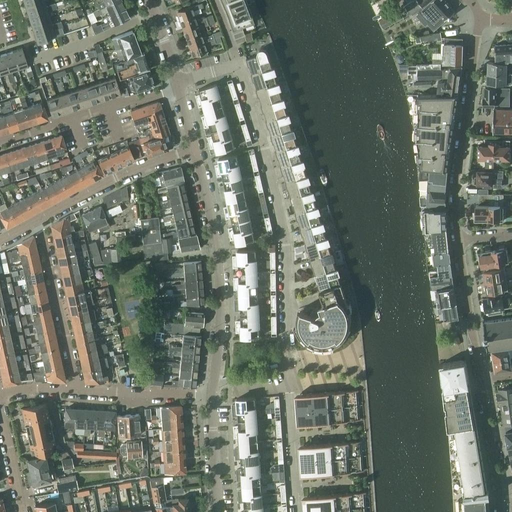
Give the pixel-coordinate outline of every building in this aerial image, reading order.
[(43,0),(25,6),(28,15),(47,9),(46,7),(43,0)] [(108,11),(110,15),(125,8),(121,0),(118,0),(100,9),(93,12),(95,17),(108,11)] [(98,4),(100,9),(118,0),(103,0),(104,1),(98,4)] [(220,0),(226,13),(248,5),(245,0),(220,0)] [(418,11),(422,15),(424,14),(433,7),(430,3),(432,0),(414,0),(410,3),(380,21),(383,27),(404,17),(402,14),(408,11),(412,16),(418,11)] [(424,14),(422,15),(434,29),(445,20),(455,12),(444,0),(432,0),(430,3),(433,7),(424,14)] [(177,16),(179,21),(194,16),(193,11),(203,7),(202,3),(177,11),(179,16),(177,16)] [(248,5),(226,13),(232,30),(254,23),(248,5)] [(125,8),(110,15),(108,16),(110,20),(93,28),(95,33),(129,18),(125,8)] [(47,9),(28,15),(31,24),(50,18),(48,12),(47,9)] [(182,25),(183,29),(208,21),(206,17),(196,20),(194,16),(179,21),(181,26),(182,25)] [(50,18),(31,24),(34,33),(53,27),(52,25),(50,18)] [(184,34),(185,39),(200,33),(199,29),(209,25),(208,21),(183,29),(185,33),(184,34)] [(53,27),(34,33),(37,43),(56,37),(54,30),(53,27)] [(112,38),(116,50),(136,42),(132,31),(112,38)] [(421,36),(415,37),(416,43),(422,42),(442,40),(441,32),(432,34),(430,35),(421,36)] [(188,43),(190,47),(214,39),(213,34),(202,38),(200,33),(185,39),(187,43),(188,43)] [(250,33),(245,35),(247,41),(253,39),(250,33)] [(432,58),(433,63),(441,63),(462,63),(463,44),(463,38),(445,37),(445,43),(444,58),(432,58)] [(214,39),(190,47),(191,51),(190,51),(191,56),(193,56),(207,51),(205,46),(215,43),(214,39)] [(114,63),(116,68),(127,64),(126,63),(128,62),(127,58),(141,53),(136,42),(116,50),(120,61),(114,63)] [(496,60),(509,62),(509,59),(508,59),(508,44),(495,45),(496,60)] [(22,48),(12,51),(19,70),(28,67),(22,48)] [(247,58),(252,74),(273,68),(268,52),(267,51),(267,50),(266,49),(265,49),(264,48),(263,48),(262,48),(261,48),(260,49),(259,50),(258,51),(258,52),(258,53),(258,54),(258,55),(247,58)] [(12,51),(3,54),(10,73),(12,72),(19,70),(12,51)] [(119,78),(125,76),(129,75),(149,68),(143,52),(141,53),(127,58),(128,62),(126,63),(127,64),(116,68),(119,78)] [(3,54),(0,55),(0,74),(0,76),(7,74),(10,73),(3,54)] [(489,71),(489,73),(509,74),(510,74),(510,68),(507,68),(507,64),(500,63),(494,62),(489,62),(489,64),(487,64),(487,70),(488,70),(488,71),(489,71)] [(440,78),(440,79),(443,79),(443,69),(441,69),(441,63),(433,63),(400,64),(400,71),(402,71),(402,72),(403,72),(403,81),(418,80),(418,79),(440,78)] [(443,79),(440,79),(414,81),(414,86),(438,85),(437,92),(459,91),(462,66),(453,66),(449,67),(449,68),(444,68),(444,69),(443,69),(443,79)] [(252,74),(257,90),(278,83),(273,68),(252,74)] [(129,75),(125,76),(125,77),(120,78),(125,96),(153,87),(153,86),(154,85),(154,84),(150,70),(129,77),(129,75)] [(489,73),(488,73),(488,74),(487,74),(486,80),(488,80),(487,84),(509,84),(509,87),(511,87),(511,78),(508,79),(509,74),(489,73)] [(115,77),(105,80),(111,98),(121,95),(115,77)] [(105,80),(95,84),(101,101),(111,98),(105,80)] [(257,90),(261,105),(282,99),(278,83),(257,90)] [(95,84),(86,87),(91,104),(101,101),(95,84)] [(196,96),(198,101),(202,100),(202,99),(212,96),(212,98),(220,96),(217,84),(199,89),(201,94),(196,96)] [(86,87),(76,90),(82,107),(91,104),(86,87)] [(509,87),(486,87),(486,94),(484,94),(484,98),(483,98),(483,103),(484,103),(484,105),(510,105),(511,87),(509,87)] [(76,90),(66,93),(72,111),(82,107),(76,90)] [(66,93),(56,96),(62,114),(72,111),(66,93)] [(421,101),(421,105),(457,105),(458,94),(418,95),(418,101),(421,101)] [(19,97),(23,108),(28,125),(38,122),(32,105),(28,107),(24,95),(19,97)] [(62,114),(56,96),(46,100),(52,117),(62,114)] [(204,105),(205,110),(223,105),(220,96),(212,98),(212,96),(202,99),(202,100),(198,101),(199,106),(204,105)] [(261,105),(266,121),(287,114),(282,99),(261,105)] [(141,143),(154,139),(163,136),(170,134),(166,122),(160,103),(158,101),(130,111),(140,139),(139,139),(141,143)] [(42,102),(32,105),(38,122),(48,119),(42,102)] [(202,117),(204,122),(208,121),(209,121),(218,119),(217,117),(226,114),(223,105),(205,110),(207,115),(202,117)] [(420,160),(421,166),(447,169),(455,118),(457,105),(421,105),(421,108),(418,107),(418,109),(419,109),(419,112),(418,112),(418,113),(419,113),(419,118),(418,118),(418,119),(419,119),(418,122),(417,131),(418,131),(420,131),(420,137),(417,137),(417,139),(418,139),(420,153),(419,153),(419,154),(422,154),(422,159),(420,160)] [(23,108),(13,111),(19,128),(28,125),(23,108)] [(494,108),(494,109),(494,116),(494,118),(494,122),(493,122),(493,123),(494,123),(494,130),(494,131),(494,132),(495,132),(502,132),(503,132),(510,132),(511,132),(511,131),(511,108),(503,108),(502,108),(495,108),(494,108)] [(13,111),(4,115),(9,131),(19,128),(13,111)] [(210,126),(211,131),(229,126),(226,114),(217,117),(218,119),(209,121),(208,121),(204,122),(205,127),(210,126)] [(266,121),(271,136),(292,129),(287,114),(266,121)] [(4,115),(0,115),(0,134),(9,131),(4,115)] [(208,137),(210,143),(214,141),(214,140),(223,138),(224,140),(232,137),(229,126),(211,131),(213,136),(208,137)] [(271,136),(276,152),(297,145),(292,129),(271,136)] [(141,145),(144,153),(145,156),(148,155),(165,150),(165,149),(172,147),(173,144),(174,144),(170,134),(163,136),(154,139),(141,143),(141,145)] [(61,135),(52,138),(57,155),(67,152),(61,135)] [(214,141),(210,143),(211,148),(216,147),(217,152),(235,147),(232,137),(224,140),(223,138),(214,140),(214,141)] [(52,138),(42,141),(48,158),(57,155),(52,138)] [(139,139),(128,143),(134,156),(137,155),(135,147),(134,145),(141,143),(139,139)] [(42,141),(33,144),(38,161),(48,158),(42,141)] [(493,158),(494,158),(495,143),(487,142),(487,145),(479,145),(478,158),(485,158),(486,160),(487,161),(488,162),(490,162),(492,161),(493,160),(493,158)] [(138,156),(144,153),(141,145),(141,143),(134,145),(135,147),(137,155),(138,156)] [(495,143),(494,158),(495,158),(496,160),(497,161),(498,162),(500,162),(502,162),(503,160),(503,159),(510,159),(510,146),(502,146),(502,143),(495,143)] [(33,144),(23,148),(29,164),(38,161),(33,144)] [(128,145),(118,150),(125,165),(135,160),(128,145)] [(276,152),(281,167),(302,160),(297,145),(276,152)] [(23,148),(14,151),(19,167),(29,164),(23,148)] [(118,150),(108,155),(115,169),(125,165),(118,150)] [(14,151),(4,154),(10,170),(19,167),(14,151)] [(4,154),(0,155),(0,172),(0,173),(10,170),(4,154)] [(108,155),(98,159),(104,174),(115,169),(108,155)] [(215,165),(217,170),(221,169),(222,170),(231,168),(231,166),(239,165),(237,155),(219,158),(220,164),(215,165)] [(94,160),(86,164),(94,180),(103,175),(94,160)] [(281,167),(286,182),(307,176),(302,160),(281,167)] [(86,164),(77,169),(85,184),(94,180),(86,164)] [(222,175),(224,180),(242,176),(239,165),(231,166),(231,168),(222,170),(221,169),(217,170),(218,176),(222,175)] [(428,180),(428,181),(434,182),(446,182),(446,181),(446,176),(447,176),(447,169),(421,166),(418,166),(420,179),(420,181),(428,180)] [(158,173),(161,185),(184,180),(181,167),(158,173)] [(77,169),(68,174),(76,189),(85,184),(77,169)] [(492,172),(478,171),(477,178),(474,178),(474,184),(483,184),(483,187),(501,188),(502,179),(503,179),(503,170),(492,170),(492,172)] [(68,174),(59,179),(68,194),(76,189),(68,174)] [(220,186),(221,191),(226,190),(235,187),(236,189),(244,188),(242,176),(224,180),(225,185),(220,186)] [(286,182),(291,198),(312,191),(307,176),(286,182)] [(59,179),(51,184),(59,199),(68,194),(59,179)] [(446,191),(446,182),(434,182),(428,181),(428,197),(428,198),(435,198),(436,190),(446,191)] [(158,188),(157,190),(158,192),(168,190),(169,194),(186,190),(184,182),(158,188)] [(51,184),(42,188),(50,204),(59,199),(51,184)] [(103,199),(106,208),(123,200),(129,199),(127,187),(127,186),(102,198),(103,199)] [(227,196),(228,201),(246,197),(244,188),(236,189),(235,187),(226,190),(221,191),(222,197),(227,196)] [(42,188),(33,193),(41,208),(50,204),(42,188)] [(160,201),(161,205),(188,199),(186,190),(169,194),(170,199),(160,201)] [(428,198),(427,205),(435,205),(435,210),(446,209),(446,191),(436,190),(435,198),(428,198)] [(291,198),(296,213),(317,207),(312,191),(291,198)] [(33,193),(24,198),(33,213),(41,208),(33,193)] [(489,220),(489,218),(489,205),(490,205),(490,194),(479,194),(479,205),(476,205),(476,210),(474,210),(474,213),(473,213),(473,217),(474,217),(474,220),(482,220),(482,221),(487,221),(487,220),(489,220)] [(489,205),(489,218),(493,218),(493,220),(496,220),(496,222),(501,222),(501,220),(504,220),(504,212),(505,212),(505,207),(504,208),(504,205),(503,205),(504,194),(490,194),(490,205),(489,205)] [(224,207),(225,213),(230,212),(230,213),(240,211),(240,209),(248,207),(246,197),(228,201),(229,206),(224,207)] [(24,198),(15,203),(24,218),(33,213),(24,198)] [(172,206),(173,211),(190,207),(188,199),(161,205),(162,209),(172,206)] [(15,203),(7,207),(15,223),(24,218),(15,203)] [(119,204),(106,210),(109,217),(122,211),(119,204)] [(425,218),(425,219),(446,218),(446,209),(435,210),(435,205),(427,205),(425,205),(425,209),(426,209),(427,218),(425,218)] [(91,210),(98,226),(100,232),(109,228),(107,222),(101,206),(91,210)] [(15,223),(7,207),(0,211),(0,216),(6,227),(15,223)] [(190,207),(173,211),(173,214),(163,217),(164,221),(192,215),(190,207)] [(231,217),(232,222),(251,218),(248,207),(240,209),(240,211),(230,213),(230,212),(225,213),(227,218),(231,217)] [(296,213),(300,229),(321,222),(317,207),(296,213)] [(89,230),(98,226),(91,210),(82,214),(89,230)] [(68,216),(51,225),(54,236),(71,233),(75,232),(73,226),(69,227),(68,222),(76,219),(73,213),(68,216)] [(192,215),(164,221),(165,225),(175,223),(176,227),(194,223),(192,215)] [(158,217),(140,219),(143,244),(161,242),(160,238),(158,217)] [(229,228),(230,234),(235,233),(234,232),(244,230),(244,232),(253,230),(251,218),(232,222),(233,227),(229,228)] [(426,230),(431,230),(431,228),(446,227),(446,218),(425,219),(426,230)] [(300,229),(305,244),(326,238),(321,222),(300,229)] [(177,231),(163,234),(164,238),(171,237),(178,236),(196,233),(194,223),(176,227),(177,231)] [(433,248),(434,252),(449,251),(448,238),(448,237),(447,235),(448,235),(447,234),(447,233),(446,227),(431,228),(431,230),(433,241),(435,241),(435,247),(433,248)] [(235,233),(230,234),(231,239),(236,238),(237,244),(255,240),(253,230),(244,232),(244,230),(234,232),(235,233)] [(125,231),(115,232),(116,243),(136,241),(135,235),(126,236),(125,231)] [(54,236),(56,246),(73,242),(71,233),(54,236)] [(196,233),(178,236),(181,250),(200,248),(196,233)] [(7,252),(8,257),(36,250),(33,235),(17,244),(19,249),(7,252)] [(161,242),(143,244),(144,260),(150,260),(154,260),(167,259),(167,251),(173,251),(172,245),(171,237),(164,238),(160,238),(161,242)] [(305,244),(310,260),(331,253),(326,238),(305,244)] [(56,246),(58,256),(75,252),(73,242),(56,246)] [(89,244),(95,264),(101,262),(95,242),(89,244)] [(492,249),(494,263),(496,263),(497,270),(505,268),(504,262),(506,262),(509,261),(509,259),(510,259),(509,254),(508,255),(507,247),(504,247),(504,246),(499,247),(499,248),(497,248),(497,250),(493,250),(492,249)] [(120,247),(110,248),(111,260),(122,259),(120,247)] [(110,248),(101,249),(102,257),(102,263),(103,263),(107,263),(111,262),(111,260),(110,248)] [(486,269),(487,271),(497,270),(496,263),(494,263),(492,249),(490,249),(490,248),(485,249),(485,250),(478,251),(478,254),(477,254),(478,259),(479,258),(479,261),(481,261),(482,266),(486,265),(486,269)] [(233,256),(233,262),(238,261),(238,262),(248,262),(248,260),(257,260),(256,249),(238,250),(238,256),(233,256)] [(21,259),(22,264),(39,260),(36,250),(8,257),(9,262),(21,259)] [(433,264),(437,264),(451,262),(449,251),(434,252),(432,253),(432,256),(434,256),(435,263),(433,263),(433,264)] [(58,256),(60,265),(77,262),(75,252),(58,256)] [(310,260),(315,275),(336,268),(331,253),(310,260)] [(23,268),(19,268),(20,274),(24,273),(41,270),(39,260),(22,264),(23,268)] [(238,267),(239,272),(257,271),(257,260),(248,260),(248,262),(238,262),(238,261),(233,262),(234,267),(238,267)] [(183,267),(168,268),(169,273),(202,269),(201,262),(201,261),(183,262),(183,267)] [(77,262),(60,265),(62,275),(85,270),(84,267),(78,268),(77,262)] [(435,270),(430,271),(431,276),(432,289),(436,288),(438,306),(440,305),(456,303),(454,286),(452,275),(451,262),(437,264),(438,271),(435,271),(435,270)] [(320,290),(320,291),(342,284),(341,283),(341,284),(336,268),(315,275),(320,290)] [(485,279),(485,282),(507,279),(505,268),(497,270),(487,271),(484,272),(484,274),(483,274),(484,280),(485,279)] [(62,275),(64,285),(81,281),(80,276),(90,273),(89,269),(85,270),(62,275)] [(202,269),(169,273),(169,277),(184,276),(184,280),(202,278),(202,269)] [(20,274),(18,275),(19,279),(25,278),(26,283),(43,279),(41,270),(24,273),(20,274)] [(234,278),(234,283),(239,283),(239,282),(249,282),(249,284),(258,283),(257,271),(239,272),(239,278),(234,278)] [(172,285),(172,289),(203,286),(202,278),(184,280),(181,280),(181,284),(172,285)] [(26,283),(28,293),(45,289),(43,279),(26,283)] [(507,279),(485,282),(486,286),(485,286),(486,291),(487,291),(487,294),(508,290),(507,279)] [(64,285),(66,294),(83,291),(81,281),(64,285)] [(239,288),(240,294),(258,293),(258,283),(249,284),(249,282),(239,282),(239,283),(234,283),(235,289),(239,288)] [(342,284),(320,291),(321,295),(324,304),(319,306),(318,306),(316,307),(315,307),(314,308),(313,309),(312,310),(312,311),(311,312),(310,313),(310,314),(300,311),(299,313),(299,315),(299,319),(299,321),(299,322),(299,324),(299,325),(300,327),(294,329),(294,331),(295,333),(296,335),(298,337),(300,340),(301,342),(303,344),(306,345),(308,347),(310,348),(313,349),(316,350),(318,351),(321,351),(324,351),(326,351),(329,351),(332,350),(334,349),(333,346),(335,345),(337,344),(339,342),(341,341),(343,339),(345,338),(346,336),(347,334),(349,332),(349,330),(350,327),(351,325),(351,323),(351,320),(351,318),(351,316),(351,313),(350,311),(342,284)] [(203,286),(172,289),(172,293),(180,293),(185,293),(186,296),(204,294),(203,286)] [(28,293),(30,302),(47,299),(45,289),(28,293)] [(83,291),(66,294),(69,304),(92,299),(90,289),(83,291)] [(235,299),(235,305),(240,305),(240,306),(250,305),(250,303),(259,303),(258,293),(240,294),(240,299),(235,299)] [(186,301),(180,301),(181,306),(204,304),(205,304),(204,302),(204,294),(186,296),(186,301)] [(482,304),(484,310),(485,310),(486,311),(495,309),(496,311),(502,310),(502,308),(508,307),(506,294),(495,296),(495,295),(486,297),(483,298),(484,303),(482,304)] [(30,302),(32,312),(49,308),(47,299),(30,302)] [(69,304),(71,314),(91,309),(90,305),(93,304),(92,299),(69,304)] [(240,310),(241,315),(259,315),(259,303),(250,303),(250,305),(240,306),(240,305),(235,305),(236,310),(240,310)] [(436,306),(437,310),(439,310),(439,314),(444,313),(445,320),(458,318),(456,303),(436,306)] [(32,312),(34,322),(51,318),(49,308),(32,312)] [(71,314),(73,323),(90,320),(95,319),(93,309),(91,309),(71,314)] [(164,322),(164,332),(199,335),(200,326),(202,326),(203,315),(204,313),(186,311),(184,324),(164,322)] [(236,321),(236,326),(241,326),(241,325),(251,325),(251,327),(260,326),(259,315),(241,315),(241,321),(236,321)] [(511,346),(511,317),(509,318),(508,318),(501,319),(500,319),(494,320),(493,320),(492,320),(492,321),(485,322),(485,321),(484,321),(484,323),(485,329),(486,342),(487,342),(488,349),(487,349),(488,350),(489,350),(490,350),(496,349),(498,349),(497,348),(504,348),(505,348),(505,347),(511,346),(511,347),(511,346)] [(36,328),(33,328),(34,332),(36,331),(53,328),(51,318),(34,322),(36,328)] [(90,320),(73,323),(75,333),(92,329),(90,320)] [(0,324),(0,334),(10,333),(8,323),(0,324)] [(241,326),(236,326),(237,332),(241,332),(242,337),(260,336),(260,326),(251,327),(251,325),(241,325),(241,326)] [(36,331),(39,341),(55,337),(53,328),(36,331)] [(75,333),(77,343),(94,339),(92,329),(75,333)] [(0,334),(0,345),(12,342),(10,333),(0,334)] [(183,338),(182,343),(200,344),(201,336),(175,333),(175,337),(183,338)] [(39,341),(41,351),(58,347),(55,337),(39,341)] [(94,339),(77,343),(79,352),(106,347),(106,346),(104,344),(100,345),(98,338),(94,339)] [(0,345),(0,355),(14,352),(12,342),(0,345)] [(169,343),(169,350),(200,353),(200,344),(182,343),(182,347),(176,346),(176,344),(169,343)] [(41,351),(43,360),(60,357),(58,347),(41,351)] [(106,347),(79,352),(81,362),(98,358),(97,353),(107,351),(106,347)] [(492,350),(493,361),(511,358),(509,348),(492,350)] [(169,350),(168,356),(173,357),(173,354),(181,355),(181,360),(199,361),(200,353),(169,350)] [(0,355),(0,365),(16,362),(14,352),(0,355)] [(115,355),(117,363),(125,361),(123,353),(115,355)] [(40,368),(36,369),(36,372),(62,366),(60,359),(60,357),(43,360),(44,365),(40,366),(40,368)] [(81,362),(83,372),(100,368),(98,358),(81,362)] [(511,368),(511,358),(493,361),(495,371),(511,368)] [(452,429),(453,430),(477,426),(477,423),(476,423),(473,401),(473,400),(472,401),(471,390),(471,388),(467,365),(466,364),(465,359),(461,360),(459,360),(440,364),(447,430),(452,429)] [(164,362),(163,366),(167,367),(198,370),(199,361),(181,360),(180,364),(164,362)] [(0,365),(0,367),(2,375),(19,371),(16,362),(0,365)] [(36,372),(33,373),(35,380),(65,381),(62,366),(36,372)] [(100,368),(83,372),(85,379),(86,382),(108,383),(105,367),(100,368)] [(167,367),(166,370),(179,371),(179,377),(197,378),(198,370),(167,367)] [(19,371),(2,375),(4,385),(21,381),(19,371)] [(162,375),(151,374),(151,384),(161,385),(162,375)] [(197,378),(179,377),(179,381),(173,381),(172,384),(196,387),(197,378)] [(500,392),(498,392),(499,402),(501,401),(511,399),(511,389),(511,390),(511,388),(500,390),(500,392)] [(358,419),(356,391),(357,391),(357,390),(298,394),(300,424),(309,423),(359,420),(359,419),(358,419)] [(232,405),(233,410),(238,410),(238,411),(247,410),(247,408),(256,407),(255,397),(237,398),(237,404),(232,405)] [(501,401),(503,412),(511,410),(511,399),(501,401)] [(53,453),(54,453),(52,444),(56,443),(55,443),(46,404),(47,404),(47,403),(21,409),(22,409),(30,448),(29,449),(30,449),(34,448),(36,457),(53,453)] [(160,407),(161,418),(181,416),(181,412),(182,411),(182,408),(181,407),(181,405),(160,407)] [(238,415),(238,420),(257,419),(256,407),(247,408),(247,410),(238,411),(238,410),(233,410),(233,415),(238,415)] [(64,426),(74,426),(75,409),(65,408),(64,426)] [(74,426),(84,427),(85,409),(75,409),(74,426)] [(90,427),(94,427),(95,410),(85,409),(84,427),(84,435),(90,435),(90,427)] [(99,435),(104,436),(105,411),(95,410),(94,427),(99,428),(99,435)] [(511,410),(503,412),(504,421),(508,421),(509,422),(511,421),(511,410)] [(105,411),(104,436),(109,436),(110,428),(114,428),(115,411),(105,411)] [(139,414),(117,415),(119,436),(127,435),(128,438),(132,437),(132,435),(140,434),(139,414)] [(161,418),(162,429),(182,427),(182,425),(183,424),(183,421),(182,420),(181,416),(161,418)] [(234,426),(234,431),(239,431),(239,430),(249,429),(249,431),(258,431),(257,419),(238,420),(239,426),(234,426)] [(489,511),(490,511),(489,500),(488,496),(488,490),(477,426),(453,430),(463,491),(460,492),(460,493),(463,492),(464,492),(465,497),(459,497),(460,511),(459,511),(489,511)] [(162,429),(163,440),(183,438),(183,434),(184,433),(184,430),(182,429),(182,427),(162,429)] [(239,437),(240,442),(258,441),(258,431),(249,431),(249,429),(239,430),(239,431),(234,431),(235,437),(239,437)] [(163,440),(164,451),(184,449),(184,447),(185,446),(184,443),(183,442),(183,438),(163,440)] [(235,448),(236,453),(241,453),(241,454),(250,453),(250,451),(263,450),(262,440),(258,441),(240,442),(240,447),(235,448)] [(123,444),(120,446),(121,452),(123,454),(127,454),(128,457),(141,455),(141,458),(147,458),(147,445),(141,446),(141,443),(140,441),(127,442),(127,443),(123,444)] [(360,441),(310,444),(301,445),(303,475),(363,471),(363,470),(362,470),(360,442),(361,442),(360,441)] [(164,451),(164,462),(184,460),(184,456),(185,455),(185,452),(184,451),(184,449),(164,451)] [(77,450),(77,456),(116,458),(116,452),(77,450)] [(241,458),(241,463),(264,462),(263,450),(250,451),(250,453),(241,454),(241,453),(236,453),(236,458),(241,458)] [(29,466),(30,472),(54,467),(53,462),(47,464),(45,456),(28,460),(26,460),(28,466),(29,466)] [(184,460),(164,462),(165,473),(185,471),(185,469),(186,468),(186,465),(185,464),(184,460)] [(237,469),(237,475),(242,474),(242,473),(252,473),(252,475),(261,474),(261,473),(265,473),(264,462),(241,463),(242,469),(237,469)] [(54,467),(30,472),(32,478),(30,478),(32,484),(33,484),(56,479),(54,467)] [(242,480),(243,485),(261,484),(261,474),(252,475),(252,473),(242,473),(242,474),(237,475),(238,480),(242,480)] [(73,475),(58,478),(60,483),(57,484),(59,492),(78,488),(76,480),(74,480),(73,475)] [(162,476),(150,478),(155,507),(155,511),(188,511),(188,498),(166,500),(162,477),(162,476)] [(238,491),(239,496),(244,496),(244,497),(253,496),(253,494),(262,493),(261,484),(243,485),(243,490),(238,491)] [(305,496),(305,511),(364,511),(363,493),(364,493),(364,492),(305,496)] [(244,501),(244,507),(263,505),(262,493),(253,494),(253,496),(244,497),(244,496),(239,496),(239,502),(244,501)] [(56,511),(54,502),(35,505),(36,511),(56,511)]
